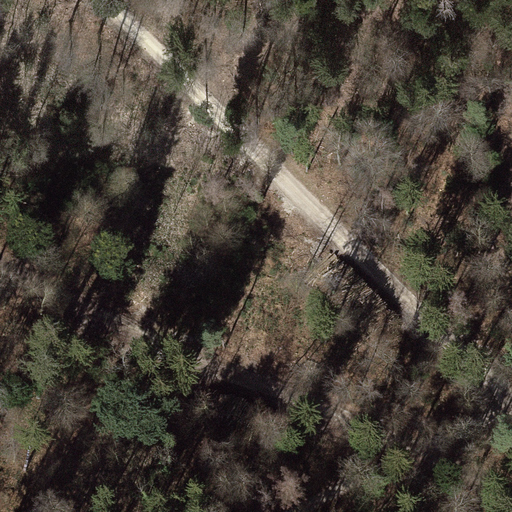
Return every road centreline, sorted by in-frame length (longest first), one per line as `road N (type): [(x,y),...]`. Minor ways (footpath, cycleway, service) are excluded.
road 1 (track): [(511,404),(105,0)]
road 2 (track): [(415,450),(119,327),(0,268)]
road 3 (track): [(297,511),(415,450)]
